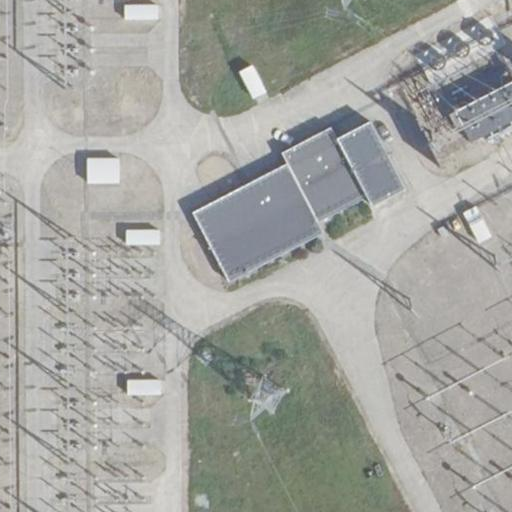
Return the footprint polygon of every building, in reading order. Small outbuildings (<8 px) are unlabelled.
[(158,5),(124,5),(124,18),(158,18),(158,5)] [(253,66),(241,72),(254,97),(266,91),(253,66)] [(511,76),(452,108),(470,142),(511,119),(511,76)] [(289,162),(195,212),(230,280),(317,234),(312,225),(320,221),(369,195),(374,205),(408,187),(373,119),(338,137),(333,127),(284,152),(289,162)] [(119,159),(87,160),(87,182),(119,182),(119,159)] [(476,204),(462,210),(477,244),(491,238),(476,204)] [(158,231),(125,231),(125,244),(158,243),(158,231)] [(161,380),(128,380),(127,392),(161,391),(161,380)]
